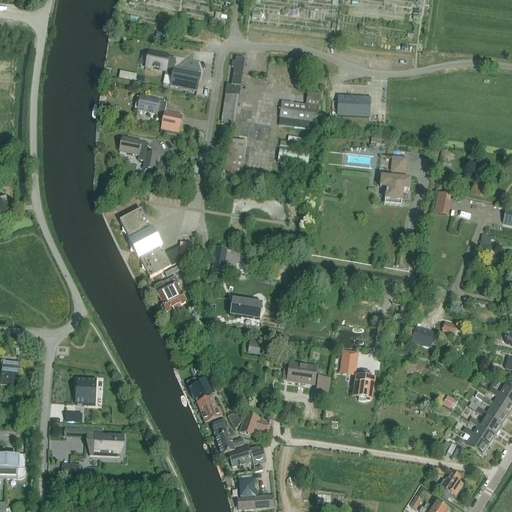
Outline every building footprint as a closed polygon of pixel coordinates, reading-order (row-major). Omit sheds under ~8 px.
[(216,14),(214,21),(220,22),(220,19),(226,20),(227,17),(221,16),(221,15),(216,14)] [(169,58),(169,57),(149,53),(146,67),(165,71),(165,76),(172,77),(170,86),(197,92),(201,74),(174,68),(175,59),(169,58)] [(234,70),(231,86),(240,87),(244,60),(236,59),(235,64),(232,64),(232,69),(234,70)] [(224,96),(220,124),(228,126),(232,126),(235,127),(239,98),(224,96)] [(279,119),(278,127),(315,132),(316,124),(317,125),(320,98),(308,96),(306,106),(281,103),(279,119)] [(179,134),(182,116),(165,113),(167,103),(160,102),(160,101),(140,97),(137,111),(157,116),(156,120),(163,121),(161,130),(179,134)] [(332,98),(332,118),(364,118),(364,98),(332,98)] [(371,137),(370,148),(376,149),(376,145),(381,145),(382,139),(382,138),(371,137)] [(142,142),(122,138),(119,153),(138,157),(137,161),(144,162),(143,170),(155,172),(158,156),(146,154),(148,144),(141,143),(142,142)] [(281,146),(292,148),(293,142),(298,143),(298,140),(290,138),(289,143),(281,142),(281,146)] [(222,180),(240,184),(246,145),(228,142),(222,180)] [(310,154),(280,149),(277,164),(307,169),(310,154)] [(408,191),(410,180),(404,180),(406,161),(392,159),(390,179),(381,178),(380,188),(386,189),(385,201),(384,206),(401,208),(401,202),(402,191),(408,191)] [(295,180),(277,177),(277,182),(295,185),(295,180)] [(451,196),(438,193),(434,214),(447,217),(451,196)] [(511,211),(505,210),(502,225),(511,226),(511,211)] [(150,280),(191,258),(193,245),(180,244),(180,248),(164,256),(161,249),(160,245),(154,233),(153,234),(152,230),(151,230),(141,211),(119,222),(130,242),(128,242),(130,246),(136,258),(136,257),(138,261),(139,260),(150,280)] [(482,237),(480,245),(488,247),(489,239),(482,237)] [(219,264),(243,267),(244,256),(221,254),(219,264)] [(167,278),(184,269),(181,263),(164,272),(167,278)] [(180,306),(185,303),(181,294),(180,295),(176,287),(179,285),(175,278),(162,284),(161,284),(155,287),(154,291),(157,297),(158,296),(162,304),(161,305),(162,305),(161,308),(163,312),(166,313),(171,311),(173,316),(183,311),(180,306)] [(232,300),(230,318),(241,319),(241,317),(260,320),(262,305),(232,300)] [(359,308),(357,320),(368,322),(370,309),(359,308)] [(401,322),(394,320),(391,334),(398,336),(399,332),(403,333),(404,326),(400,325),(401,322)] [(457,329),(444,326),(442,333),(455,337),(457,329)] [(414,328),(409,342),(428,348),(433,335),(414,328)] [(511,335),(506,333),(502,343),(511,346),(511,335)] [(449,336),(442,334),(440,341),(447,343),(449,336)] [(262,355),(264,345),(250,343),(248,353),(262,355)] [(475,343),(474,349),(486,352),(487,346),(475,343)] [(341,371),(355,373),(358,354),(344,352),(341,371)] [(16,387),(18,370),(12,369),(13,364),(3,363),(1,386),(16,387)] [(286,366),(283,380),(289,381),(289,382),(313,385),(317,386),(316,396),(327,398),(330,380),(319,378),(320,373),(315,372),(315,369),(292,365),(291,366),(286,366)] [(361,402),(363,403),(365,402),(366,400),(370,401),(371,394),(372,394),(373,387),(372,387),(373,380),(369,379),(370,372),(362,372),(361,378),(357,377),(356,385),(355,384),(354,391),(356,391),(355,398),(359,399),(358,401),(361,402)] [(208,397),(211,395),(214,393),(206,378),(196,383),(197,385),(189,390),(194,401),(195,400),(206,395),(208,397)] [(96,380),(76,379),(75,405),(95,406),(96,380)] [(498,396),(511,405),(511,390),(505,386),(500,394),(491,388),(488,393),(497,398),(498,396)] [(477,394),(475,398),(482,403),(485,398),(477,394)] [(205,425),(210,422),(220,419),(222,418),(218,408),(216,409),(211,397),(209,398),(208,397),(206,395),(195,400),(196,403),(205,425)] [(485,398),(482,403),(490,408),(491,406),(508,417),(511,410),(511,405),(498,396),(497,398),(493,404),(485,398)] [(448,397),(444,405),(451,409),(455,401),(448,397)] [(471,404),(468,408),(476,413),(478,409),(471,404)] [(478,409),(476,413),(475,413),(484,418),(485,416),(501,427),(508,417),(491,406),(490,408),(486,414),(478,409)] [(237,413),(227,418),(234,432),(242,423),(237,413)] [(65,414),(65,422),(75,423),(75,415),(65,414)] [(267,434),(270,426),(259,422),(260,420),(245,415),(239,433),(253,438),(256,430),(267,434)] [(485,416),(484,418),(480,424),(471,419),(469,423),(477,429),(478,427),(495,437),(501,427),(485,416)] [(215,440),(229,435),(225,422),(221,423),(220,419),(210,422),(211,427),(215,440)] [(458,424),(455,428),(462,433),(465,429),(458,424)] [(465,429),(462,433),(470,439),(472,437),(488,447),(495,437),(478,427),(477,429),(473,434),(465,429)] [(89,430),(88,446),(90,446),(90,455),(114,456),(115,447),(122,448),(122,444),(123,438),(124,438),(124,437),(108,436),(108,437),(109,437),(109,438),(102,438),(102,430),(89,429),(89,430)] [(229,435),(215,440),(220,456),(234,452),(233,449),(244,446),(242,440),(232,444),(229,435)] [(472,437),(470,439),(467,444),(455,437),(452,441),(464,449),(465,447),(482,458),(488,447),(472,437)] [(446,442),(440,451),(444,453),(450,445),(446,442)] [(456,447),(451,444),(446,454),(451,457),(456,447)] [(457,460),(462,450),(457,447),(453,457),(457,460)] [(236,454),(228,456),(232,469),(239,466),(239,468),(241,467),(240,466),(252,462),(253,465),(265,461),(261,448),(249,452),(248,448),(236,452),(236,454)] [(26,475),(26,474),(26,470),(26,469),(25,469),(25,456),(17,456),(17,459),(6,458),(6,480),(17,480),(18,481),(19,481),(20,480),(21,480),(23,479),(24,478),(25,477),(25,476),(25,475),(26,475)] [(79,474),(77,466),(62,465),(62,466),(61,473),(79,474)] [(445,483),(443,482),(438,490),(445,494),(445,492),(455,499),(463,486),(458,484),(462,478),(452,472),(445,483)] [(252,479),(238,480),(240,499),(240,500),(254,499),(252,479)] [(240,500),(237,500),(238,511),(275,510),(274,498),(254,499),(240,500)] [(413,503),(418,506),(421,501),(416,498),(413,503)] [(413,503),(410,508),(415,511),(418,506),(413,503)] [(423,509),(428,511),(446,511),(447,510),(437,503),(433,509),(426,504),(423,509)]
